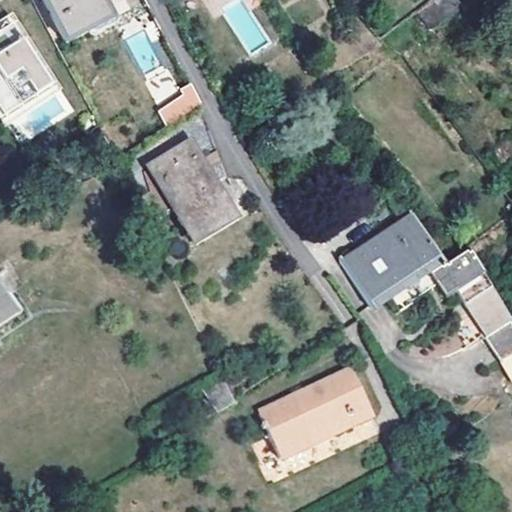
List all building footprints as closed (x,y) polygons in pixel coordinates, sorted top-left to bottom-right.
[(103,0),(45,0),(67,42),(89,30),(91,33),(99,35),(108,30),(111,23),(109,20),(113,18),(103,0)] [(438,0),(431,7),(424,13),(441,33),(467,9),(459,1),(456,4),(452,0),(438,0)] [(12,14),(0,21),(0,119),(3,125),(59,91),(12,14)] [(183,92),(185,96),(193,109),(203,103),(193,86),(183,92)] [(185,96),(161,110),(168,123),(193,109),(185,96)] [(183,232),(227,210),(195,143),(150,165),(183,232)] [(348,260),(378,310),(431,279),(448,269),(416,219),(348,260)] [(440,295),(442,294),(452,288),(510,383),(511,381),(511,328),(472,251),(448,269),(431,279),(440,295)] [(0,326),(23,311),(0,277),(0,326)] [(355,368),(261,409),(264,418),(262,419),(264,425),(267,424),(280,455),(375,415),(355,368)]
